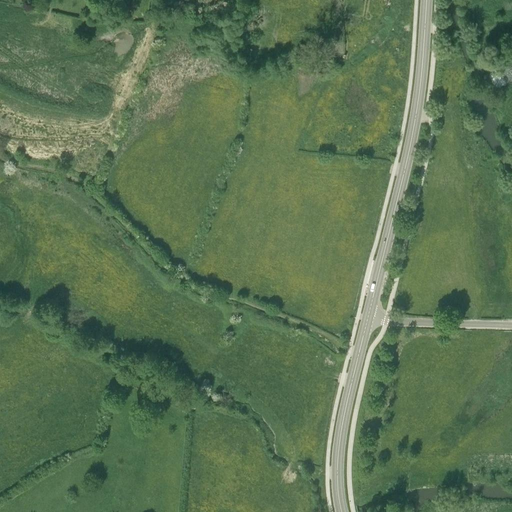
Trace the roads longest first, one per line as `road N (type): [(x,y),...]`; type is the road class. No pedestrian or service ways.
road 1 (tertiary): [(368,317),(416,114),(426,0)]
road 2 (tertiary): [(342,511),(339,442),(368,317)]
road 3 (unclassified): [(511,324),(368,317)]
